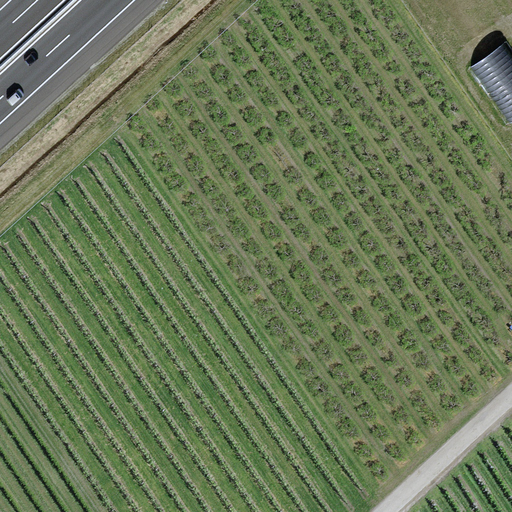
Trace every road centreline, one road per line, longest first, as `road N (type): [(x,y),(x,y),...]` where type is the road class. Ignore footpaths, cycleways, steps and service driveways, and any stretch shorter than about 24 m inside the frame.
road 1 (unclassified): [(511,390),(380,511)]
road 2 (motorway): [(0,99),(107,0)]
